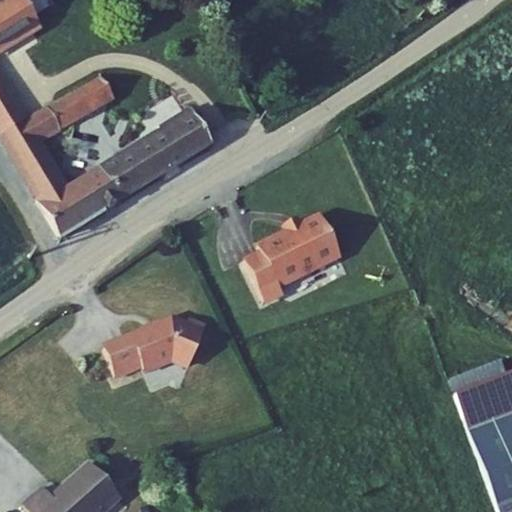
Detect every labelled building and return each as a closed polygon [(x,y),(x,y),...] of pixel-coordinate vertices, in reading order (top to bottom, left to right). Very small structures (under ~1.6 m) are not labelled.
[(115,115),(98,84),(47,112),(66,143),(115,115)] [(0,95),(0,138),(18,128),(0,95)] [(18,128),(0,138),(0,139),(64,250),(124,213),(106,183),(71,203),(44,156),(66,143),(47,112),(18,128)] [(198,128),(106,183),(124,213),(215,158),(198,128)] [(252,267),(272,308),(291,300),(287,292),(348,262),(327,220),(306,232),(307,233),(297,238),(296,237),(265,252),(268,259),(252,267)] [(177,323),(110,353),(123,381),(148,369),(151,373),(178,360),(196,366),(210,329),(193,323),(191,328),(177,323)] [(511,511),(511,380),(461,401),(504,511),(511,511)] [(47,488),(26,507),(30,511),(107,511),(123,498),(94,465),(56,498),(47,488)]
